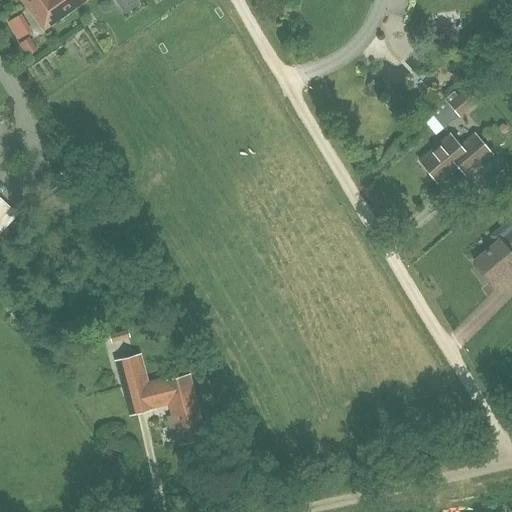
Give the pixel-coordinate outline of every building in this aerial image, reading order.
[(20,0),(43,31),(85,0),(20,0)] [(120,0),(130,11),(142,1),(141,0),(120,0)] [(18,24),(21,39),(37,36),(34,20),(18,24)] [(475,103),(466,92),(450,106),(458,117),(475,103)] [(473,134),(458,146),(450,137),(419,163),(437,184),(458,167),(465,176),(491,155),(473,134)] [(66,154),(51,170),(67,185),(82,169),(66,154)] [(511,254),(511,219),(492,237),(497,243),(474,263),(493,285),(504,275),(506,278),(511,273),(511,255),(511,254)] [(131,411),(151,406),(171,401),(182,444),(204,438),(187,376),(147,387),(139,356),(117,361),(131,411)]
